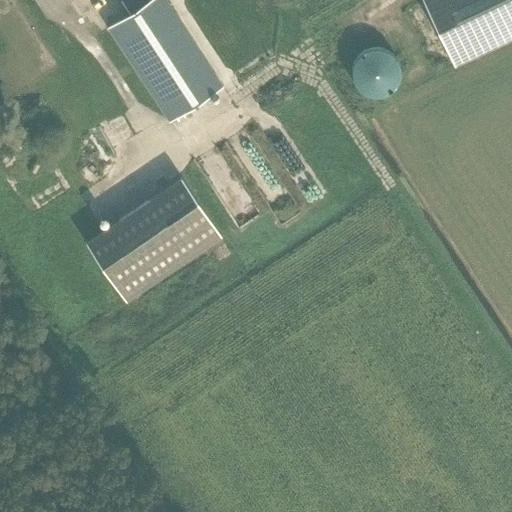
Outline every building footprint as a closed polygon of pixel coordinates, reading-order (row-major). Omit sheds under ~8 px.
[(169,121),(223,86),(166,0),(150,0),(108,28),(169,121)] [(511,0),(424,0),(456,65),(511,38),(511,0)] [(35,88),(30,91),(66,145),(122,107),(81,45),(67,55),(65,53),(52,62),(34,35),(9,51),(35,88)] [(351,70),(351,73),(351,76),(352,78),(352,81),(353,82),(353,84),(355,87),(356,88),(359,91),(361,93),(362,94),(363,95),(366,96),(370,97),(373,98),(376,98),(379,98),(381,98),(384,97),(386,96),(390,94),(392,92),(394,90),(395,89),(397,87),(398,86),(399,82),(400,81),(401,77),(401,75),(401,72),(401,70),(400,67),(400,64),(399,63),(397,60),(396,58),(395,57),(393,55),(390,52),(387,50),(385,49),(380,48),(378,48),(375,48),(373,48),(370,49),(367,49),(365,50),(363,52),(361,53),(359,54),(358,56),(356,58),(355,60),(353,63),(352,65),(352,68),(351,70)] [(229,130),(260,104),(252,94),(221,120),(229,130)] [(258,125),(302,206),(322,195),(279,114),(258,125)] [(286,225),(304,213),(266,159),(263,154),(246,166),(286,225)] [(237,230),(259,220),(238,173),(216,183),(237,230)] [(181,177),(86,242),(125,300),(221,235),(181,177)] [(323,200),(332,221),(377,202),(368,181),(323,200)]
